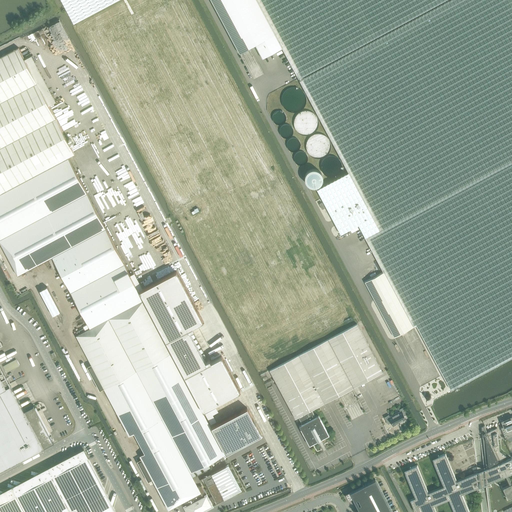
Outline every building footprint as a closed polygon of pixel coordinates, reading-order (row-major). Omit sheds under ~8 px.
[(60,0),(74,24),(118,0),(60,0)] [(263,58),(282,48),(256,0),(211,0),(240,53),(255,44),(263,58)] [(256,0),(282,48),(299,78),(445,0),(256,0)] [(365,238),(384,272),(413,327),(417,325),(451,390),(511,357),(511,0),(452,0),(396,30),(300,81),(349,172),(380,230),(365,238)] [(171,352),(143,299),(67,157),(74,153),(18,48),(0,57),(0,242),(17,275),(52,257),(88,324),(90,328),(85,330),(82,331),(75,335),(91,364),(87,366),(100,390),(104,388),(129,436),(134,433),(145,452),(140,455),(141,459),(137,461),(148,481),(152,479),(168,509),(183,501),(188,511),(198,511),(211,505),(209,500),(208,499),(201,485),(198,487),(190,472),(225,454),(171,352)] [(359,225),(365,238),(380,230),(349,172),(317,189),(341,234),(359,225)] [(143,289),(139,291),(203,411),(214,405),(240,391),(221,356),(211,362),(210,359),(205,361),(189,331),(193,329),(192,327),(203,321),(176,271),(143,289)] [(394,337),(413,327),(384,272),(373,278),(365,282),(387,324),(394,337)] [(60,312),(47,287),(40,291),(53,315),(60,312)] [(357,323),(269,370),(295,418),(297,417),(301,424),(299,425),(309,445),(328,435),(318,415),(316,417),(312,409),(338,396),(340,394),(353,388),(357,385),(382,372),(357,324),(357,323)] [(16,359),(3,366),(6,372),(19,366),(16,359)] [(0,364),(0,470),(53,443),(52,439),(51,436),(50,436),(34,406),(24,411),(0,364)] [(400,411),(395,414),(399,422),(405,419),(404,416),(407,414),(403,407),(399,409),(400,411)] [(247,408),(211,427),(226,453),(261,434),(247,408)] [(393,426),(399,422),(395,414),(389,417),(388,415),(384,417),(387,424),(391,422),(393,426)] [(511,416),(501,421),(502,424),(503,426),(502,427),(501,427),(505,436),(504,437),(503,437),(504,439),(508,438),(511,435),(511,416)] [(408,468),(404,470),(415,497),(413,498),(412,499),(410,499),(415,511),(416,511),(421,510),(421,511),(435,511),(433,505),(449,499),(454,511),(468,511),(467,507),(461,494),(476,488),(479,486),(486,484),(489,482),(505,476),(509,485),(511,484),(507,475),(511,473),(511,472),(511,460),(511,458),(509,459),(504,461),(501,462),(500,459),(502,458),(506,456),(500,451),(499,441),(498,439),(497,427),(487,432),(485,428),(484,425),(483,425),(483,426),(484,426),(481,427),(482,435),(486,466),(488,464),(490,467),(484,469),(479,470),(478,466),(477,466),(477,470),(473,471),(474,473),(456,481),(445,453),(438,456),(436,457),(432,458),(444,486),(428,492),(417,465),(409,468),(408,468)] [(84,448),(11,486),(25,511),(116,511),(88,457),(89,457),(84,448)] [(226,466),(201,479),(202,482),(204,481),(213,496),(208,499),(209,500),(213,498),(216,504),(225,499),(224,496),(238,489),(226,466)] [(352,497),(359,511),(391,511),(375,479),(363,485),(363,484),(345,493),(348,499),(352,497)] [(509,485),(502,488),(508,499),(511,497),(511,483),(511,484),(509,485)] [(25,511),(11,486),(0,491),(0,511),(25,511)]
